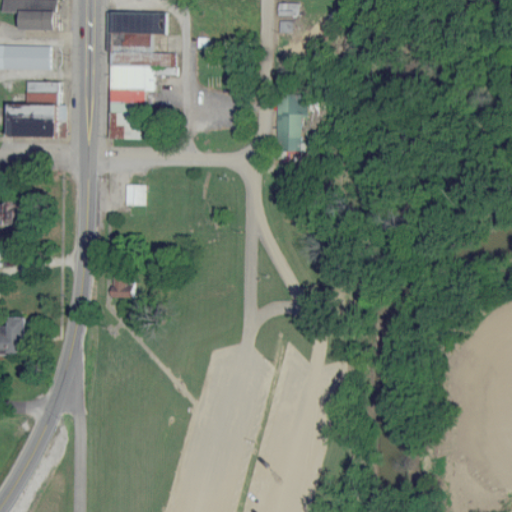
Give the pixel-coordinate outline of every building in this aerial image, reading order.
[(8,0),(8,11),(27,11),(27,28),(63,29),(62,0),(8,0)] [(302,3),(281,3),(281,15),(302,15),(302,3)] [(171,12),(118,12),(116,111),(123,111),(122,125),(130,125),(130,139),(147,139),(147,129),(137,129),(137,112),(142,113),(142,103),(149,103),(150,91),(159,91),(159,74),(180,74),(181,53),(157,52),(157,32),(171,33),(171,12)] [(0,68),(55,69),(55,46),(0,44),(0,68)] [(65,136),(66,122),(72,122),(72,104),(65,104),(66,81),(33,81),(33,103),(16,103),(16,135),(65,136)] [(306,151),(307,118),(312,118),(312,95),(282,94),(282,158),(292,159),(292,151),(306,151)] [(130,205),(149,205),(150,185),(131,185),(130,205)] [(0,224),(32,224),(33,205),(0,204),(0,224)] [(0,259),(2,260),(3,247),(15,247),(15,234),(0,234),(0,259)] [(116,297),(139,297),(139,285),(133,285),(133,276),(117,275),(116,297)] [(0,353),(32,354),(33,317),(15,317),(15,326),(6,326),(6,332),(0,331),(0,353)]
